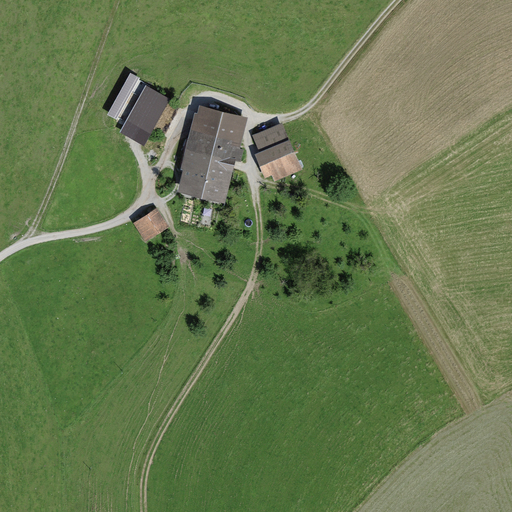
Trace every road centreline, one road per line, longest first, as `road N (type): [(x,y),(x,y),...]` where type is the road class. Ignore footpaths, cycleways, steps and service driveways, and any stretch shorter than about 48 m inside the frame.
road 1 (track): [(142,491),(151,453),(244,296),(260,254),(252,114)]
road 2 (track): [(20,245),(47,196),(118,0)]
road 3 (track): [(281,118),(316,100),(401,0)]
